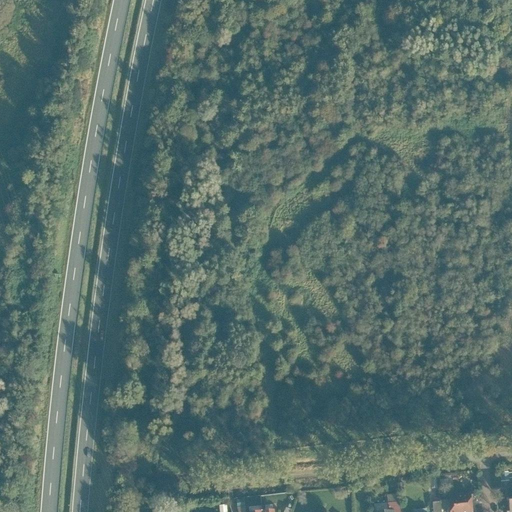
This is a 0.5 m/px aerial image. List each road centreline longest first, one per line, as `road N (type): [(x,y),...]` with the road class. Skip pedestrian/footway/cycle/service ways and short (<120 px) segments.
road 1 (motorway): [(122,0),(78,240),(48,511)]
road 2 (motorway): [(80,511),(107,260),(153,0)]
